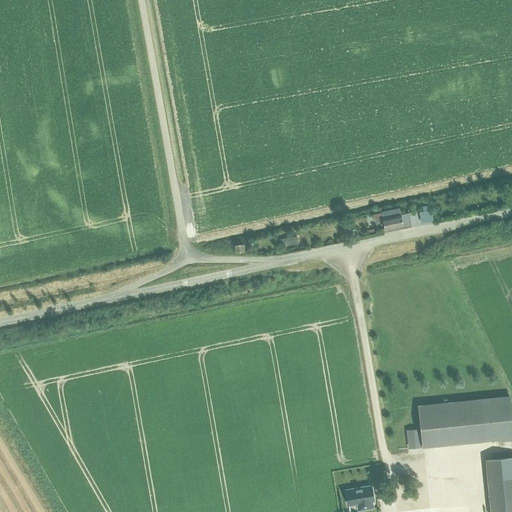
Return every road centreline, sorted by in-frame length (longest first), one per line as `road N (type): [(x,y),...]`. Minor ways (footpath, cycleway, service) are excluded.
road 1 (unclassified): [(185,255),(141,0)]
road 2 (tertiary): [(270,261),(511,211)]
road 3 (tertiary): [(123,292),(270,261)]
road 4 (tertiary): [(0,320),(123,292)]
